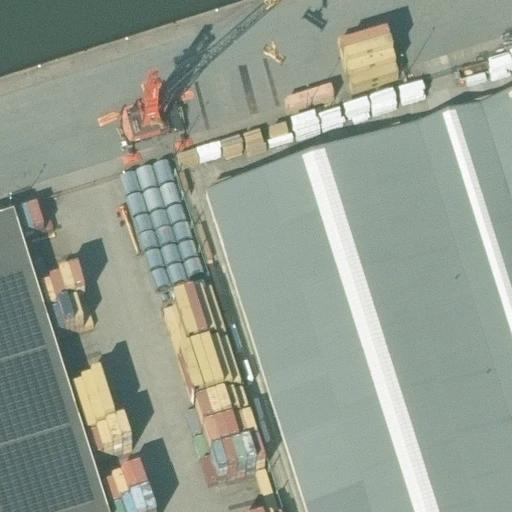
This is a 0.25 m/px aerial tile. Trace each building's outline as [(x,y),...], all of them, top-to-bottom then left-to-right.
[(276,93),(281,114),(299,109),(294,88),(276,93)] [(511,511),(511,437),(509,429),(511,428),(511,101),(206,199),(227,264),(304,511),(511,511)] [(185,303),(170,307),(212,458),(257,445),(196,222),(145,236),(159,285),(179,280),(185,303)] [(0,464),(14,511),(101,511),(11,226),(0,229),(0,464)] [(107,425),(125,420),(82,277),(60,284),(67,307),(50,312),(73,389),(87,384),(94,406),(84,409),(88,422),(82,424),(101,486),(142,474),(134,448),(115,453),(107,425)]
